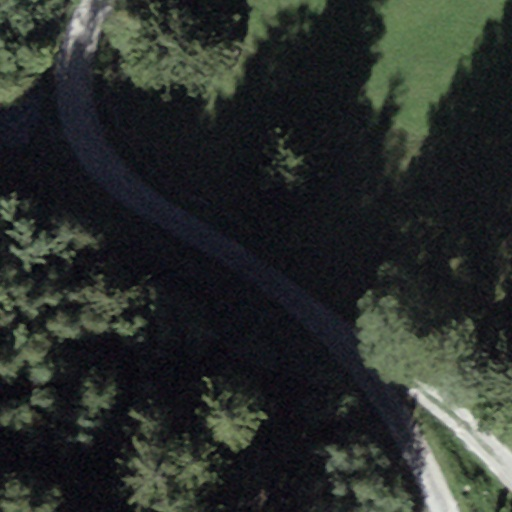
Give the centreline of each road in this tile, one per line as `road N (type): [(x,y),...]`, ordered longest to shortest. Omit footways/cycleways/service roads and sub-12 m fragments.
road 1 (track): [(450,511),(379,389),(318,318),(162,213),(93,147),(77,106),(75,69),(81,39),(104,0)]
road 2 (track): [(354,356),(435,394),(511,462)]
